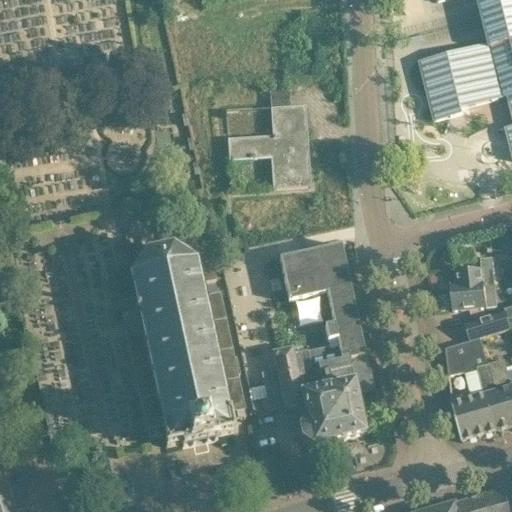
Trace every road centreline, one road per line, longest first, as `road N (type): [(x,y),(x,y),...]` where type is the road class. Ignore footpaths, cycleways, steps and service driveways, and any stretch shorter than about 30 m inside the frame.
road 1 (unclassified): [(443,478),(397,273),(380,242)]
road 2 (unclassified): [(380,242),(425,482)]
road 3 (unclassified): [(380,242),(370,200),(359,0)]
road 4 (residential): [(380,242),(511,210)]
road 5 (tertiary): [(302,511),(425,482)]
